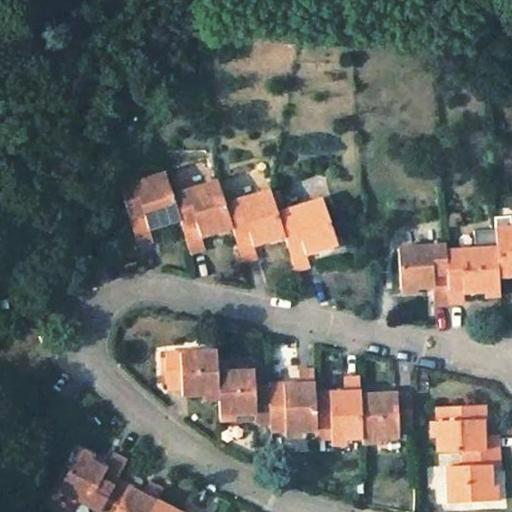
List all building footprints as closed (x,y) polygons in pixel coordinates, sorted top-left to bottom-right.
[(167,172),(153,177),(155,182),(168,178),(167,172)] [(168,178),(155,182),(153,177),(121,186),(140,243),(154,238),(151,227),(148,220),(178,209),(174,195),(168,178)] [(219,181),(206,185),(208,191),(221,187),(219,181)] [(191,251),(207,247),(202,234),(200,227),(230,218),(226,204),(221,187),(208,191),(206,185),(174,195),(178,209),(181,218),(191,251)] [(272,190),(258,194),(261,200),(273,196),(272,190)] [(273,196),(261,200),(258,194),(226,204),(230,218),(233,224),(244,260),(259,255),(255,244),(253,237),(284,227),(279,212),(273,196)] [(323,199),(311,203),(312,208),(326,204),(323,199)] [(312,265),(308,253),(305,246),(336,236),(326,204),(312,208),(311,203),(279,212),(284,227),(286,234),(297,270),(312,265)] [(151,227),(181,218),(178,209),(148,220),(151,227)] [(233,224),(230,218),(200,227),(202,234),(233,224)] [(286,234),(284,227),(253,237),(255,244),(286,234)] [(499,266),(511,265),(511,227),(510,228),(511,234),(497,235),(497,248),(499,266)] [(305,246),(308,253),(338,244),(336,236),(305,246)] [(434,287),(435,303),(450,301),(448,268),(446,245),(398,248),(401,289),(423,287),(423,282),(433,281),(434,287)] [(466,300),(465,292),(465,288),(478,286),(478,291),(500,289),(499,274),(499,270),(499,266),(497,248),(461,250),(463,267),(448,268),(450,301),(466,300)] [(499,274),(511,273),(511,265),(499,266),(499,270),(499,274)] [(215,351),(164,353),(166,389),(179,388),(179,391),(194,390),(194,393),(217,393),(216,372),(215,351)] [(312,369),(297,370),(297,384),(297,390),(283,391),(283,384),(267,385),(267,386),(268,421),(268,425),(282,425),(283,431),(315,431),(313,393),(312,369)] [(267,386),(254,387),(253,370),(216,372),(217,393),(217,415),(237,414),(237,410),(252,410),(253,414),(253,422),(268,421),(267,386)] [(328,399),(328,392),(313,393),(315,431),(315,434),(328,433),(329,440),(361,439),(359,395),(358,378),(342,379),(343,392),(343,399),(328,399)] [(361,439),(398,437),(398,428),(411,427),(410,393),(395,393),(396,398),(381,399),(380,394),(359,395),(361,439)] [(474,420),(481,420),(480,404),(440,406),(441,420),(435,420),(436,452),(461,451),(495,449),(495,434),(482,434),(475,435),(474,420)] [(461,451),(461,466),(446,466),(447,503),(489,501),(489,479),(484,479),(484,465),(489,465),(496,465),(495,449),(461,451)] [(128,460),(113,453),(106,468),(103,473),(95,469),(97,464),(77,454),(59,490),(79,501),(100,511),(101,511),(117,481),(128,460)] [(106,468),(97,464),(95,469),(103,473),(106,468)] [(163,489),(150,482),(144,495),(141,500),(126,493),(129,488),(117,481),(101,511),(150,511),(153,509),(154,507),(157,500),(163,489)] [(144,495),(129,488),(126,493),(141,500),(144,495)] [(72,511),(79,501),(59,490),(51,503),(67,511),(72,511)] [(179,511),(157,500),(154,507),(163,511),(179,511)]
